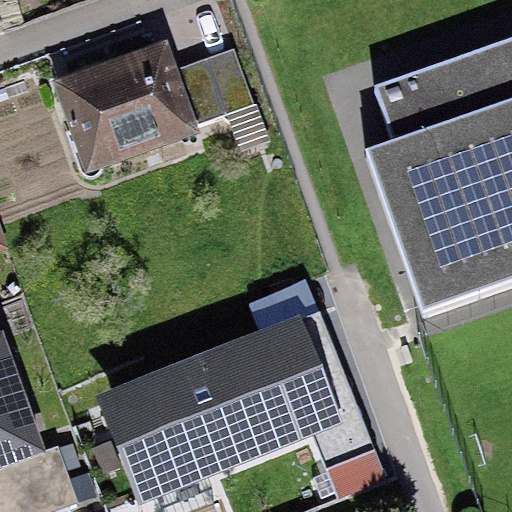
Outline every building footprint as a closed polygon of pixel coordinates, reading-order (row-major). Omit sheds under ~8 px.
[(511,45),(374,93),(393,147),(365,156),(421,318),(511,287),(511,45)] [(232,52),(177,72),(198,128),(253,108),(232,52)] [(160,57),(61,92),(76,133),(81,132),(94,168),(188,135),(160,57)] [(301,324),(95,405),(137,511),(139,511),(344,430),(301,324)] [(4,340),(0,340),(0,476),(47,459),(45,454),(4,340)] [(47,459),(0,476),(0,511),(59,511),(79,505),(58,449),(45,454),(47,459)]
